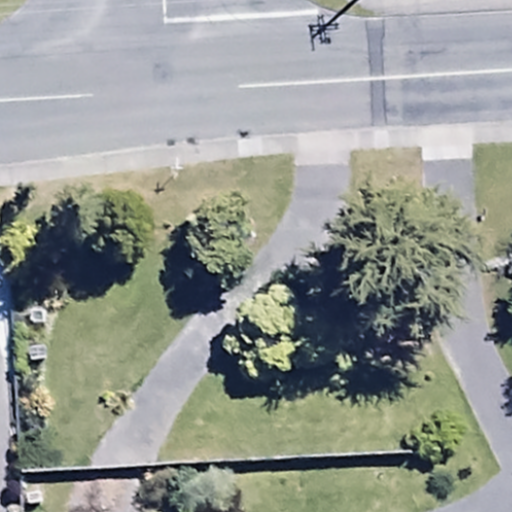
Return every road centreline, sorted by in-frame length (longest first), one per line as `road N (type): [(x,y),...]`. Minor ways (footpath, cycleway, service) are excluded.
road 1 (unclassified): [(511,75),(163,93)]
road 2 (unclassified): [(163,93),(0,102)]
